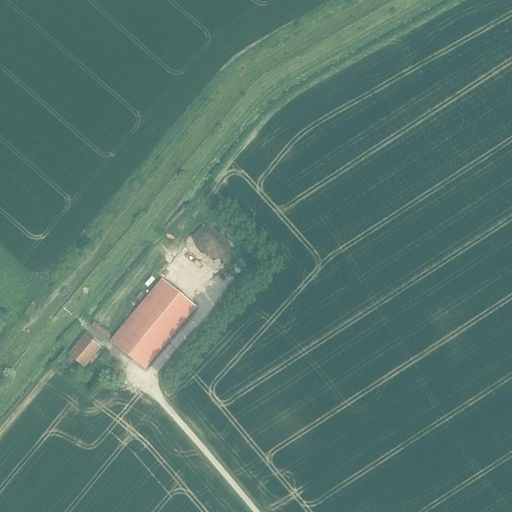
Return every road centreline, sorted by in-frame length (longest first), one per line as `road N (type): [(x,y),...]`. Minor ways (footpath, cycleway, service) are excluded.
road 1 (track): [(73,314),(263,95),(424,0)]
road 2 (unclassified): [(156,393),(255,511)]
